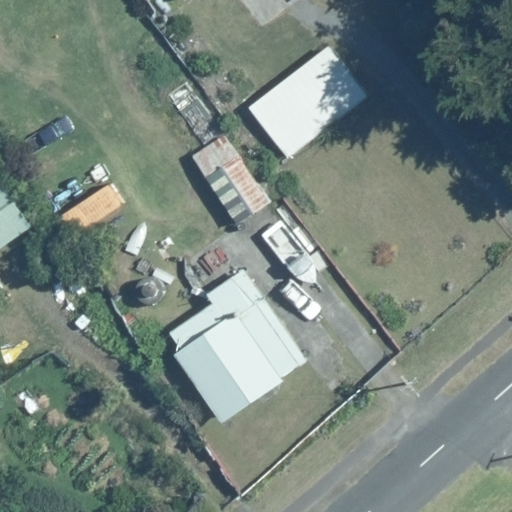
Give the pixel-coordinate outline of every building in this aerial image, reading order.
[(328,37),(247,101),(290,156),(371,92),(328,37)] [(219,120),(177,75),(142,106),(184,152),(219,120)] [(231,126),(192,151),(236,220),(275,196),(231,126)] [(0,171),(0,245),(35,221),(0,171)] [(179,343),(171,349),(219,420),(286,375),(283,371),(309,353),(248,263),(211,289),(215,295),(168,327),(179,343)]
